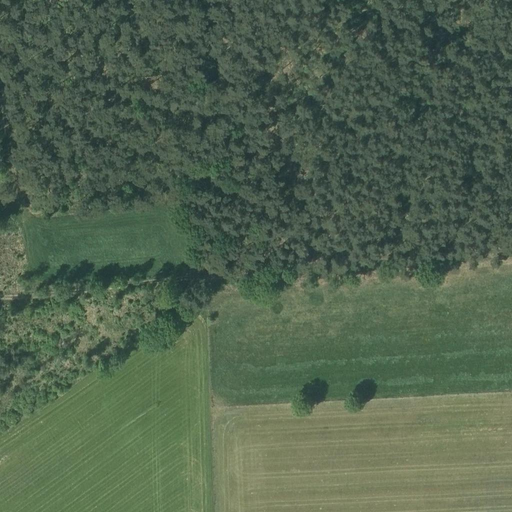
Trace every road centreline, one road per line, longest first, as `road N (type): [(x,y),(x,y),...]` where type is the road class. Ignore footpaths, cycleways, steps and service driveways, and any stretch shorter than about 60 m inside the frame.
road 1 (track): [(0,296),(511,250)]
road 2 (track): [(0,110),(31,293)]
